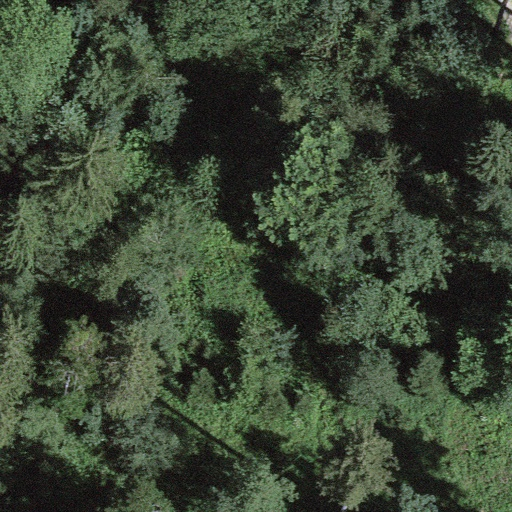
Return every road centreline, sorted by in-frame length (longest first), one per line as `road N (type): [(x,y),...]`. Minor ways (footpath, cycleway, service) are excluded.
road 1 (track): [(0,7),(196,39),(511,151)]
road 2 (track): [(0,378),(511,487)]
